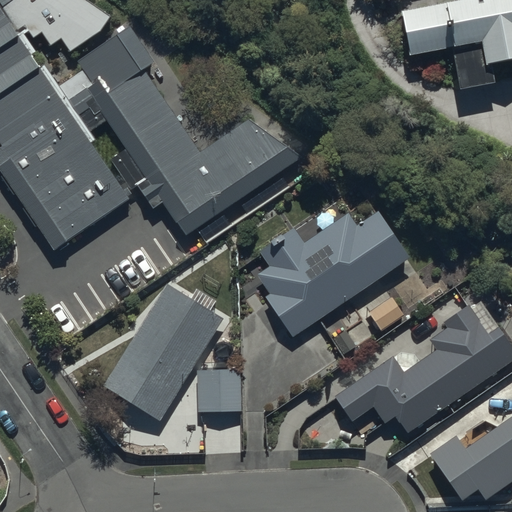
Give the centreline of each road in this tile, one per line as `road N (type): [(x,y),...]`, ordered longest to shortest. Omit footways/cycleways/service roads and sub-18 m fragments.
road 1 (residential): [(94,506),(160,492),(218,494),(295,511)]
road 2 (residential): [(0,366),(94,506)]
